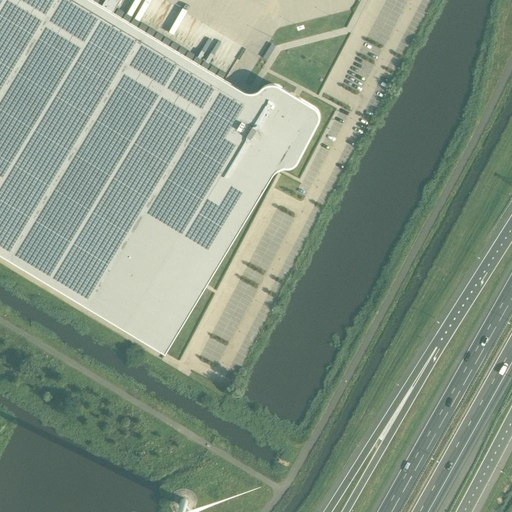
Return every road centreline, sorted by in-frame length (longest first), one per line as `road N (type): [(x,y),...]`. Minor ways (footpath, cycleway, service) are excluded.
road 1 (unclassified): [(511,63),(304,457),(263,511)]
road 2 (motorway): [(511,291),(387,511)]
road 3 (motorway): [(432,346),(327,511)]
road 4 (motorway): [(432,346),(345,511)]
road 5 (motorway): [(422,511),(511,352)]
road 6 (motorway): [(511,221),(432,346)]
